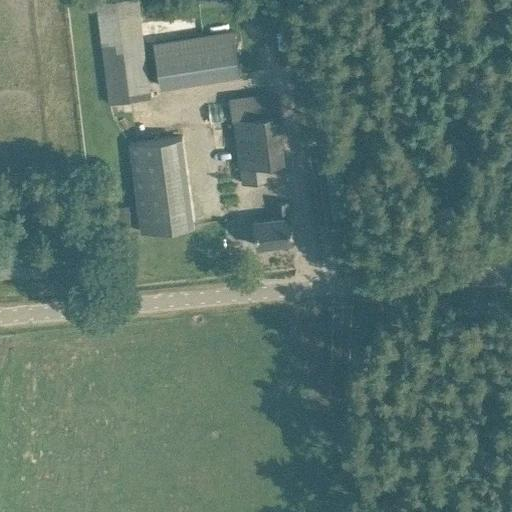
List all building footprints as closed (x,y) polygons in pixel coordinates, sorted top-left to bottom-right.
[(140,0),(98,0),(111,101),(153,97),(140,0)] [(233,28),(154,41),(161,85),(240,72),(233,28)] [(231,99),(239,152),(243,182),(266,179),(264,163),(284,161),(275,93),(231,99)] [(196,115),(142,121),(153,210),(207,204),(196,115)] [(345,223),(359,221),(349,149),(335,151),(345,223)] [(294,241),(290,216),(288,201),(277,202),(279,217),(255,220),(258,245),(294,241)] [(107,240),(107,218),(91,217),(90,239),(107,240)] [(0,272),(48,270),(47,246),(0,247),(0,272)]
